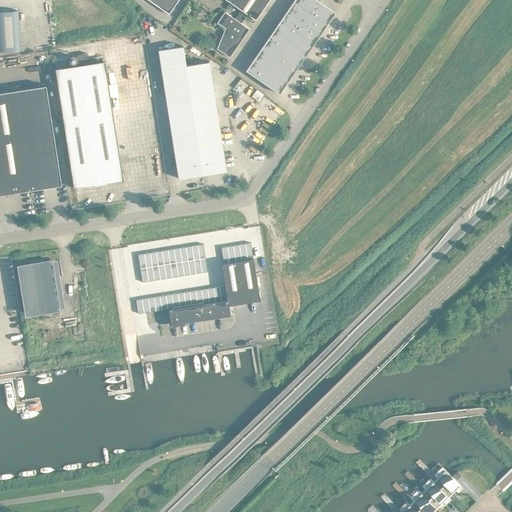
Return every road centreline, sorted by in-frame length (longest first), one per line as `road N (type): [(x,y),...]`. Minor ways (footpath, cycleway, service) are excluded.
road 1 (unclassified): [(0,237),(244,193),(377,2)]
road 2 (secondary): [(511,177),(171,511)]
road 3 (secondary): [(214,511),(511,225)]
